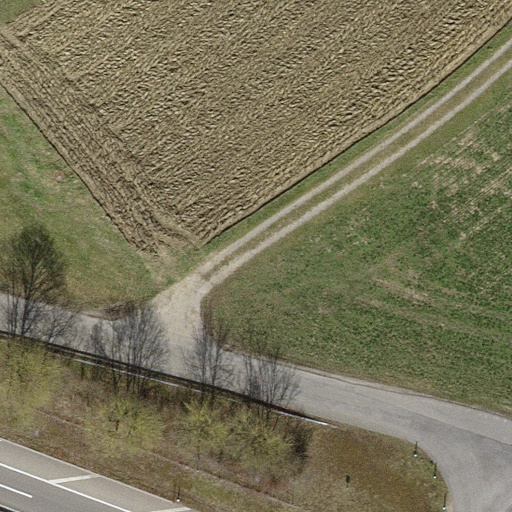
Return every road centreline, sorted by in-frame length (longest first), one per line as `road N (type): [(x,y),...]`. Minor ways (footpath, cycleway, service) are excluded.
road 1 (unclassified): [(511,455),(452,430),(0,311)]
road 2 (track): [(141,349),(238,257),(445,112),(511,51)]
